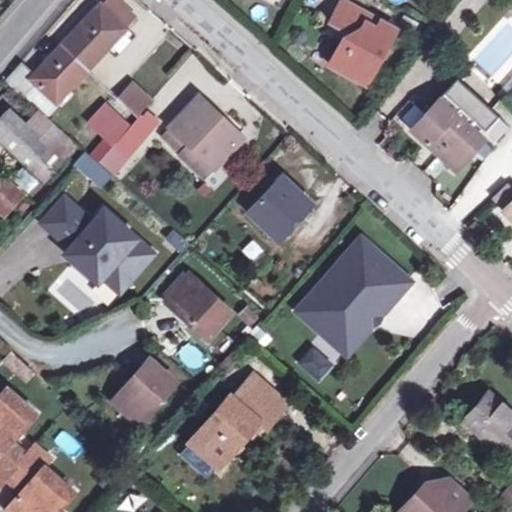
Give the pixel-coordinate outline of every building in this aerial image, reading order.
[(352,46),(342,41),(329,64),(366,84),(396,29),(381,21),(377,28),(367,23),(371,15),(342,0),(331,21),(347,30),(358,36),(352,46)] [(60,45),(61,45),(86,69),(87,70),(126,28),(100,3),(60,45)] [(377,28),(381,21),(371,15),(367,23),(377,28)] [(347,30),(342,41),(352,46),(358,36),(347,30)] [(86,69),(61,45),(34,74),(21,62),(5,81),(23,97),(35,83),(56,102),(86,69)] [(469,124),(487,105),(457,77),(409,129),(455,172),(486,139),(469,124)] [(132,84),(119,99),(138,117),(140,114),(151,102),(132,84)] [(197,152),(213,168),(241,138),(198,98),(162,136),(180,154),(189,144),(197,152)] [(469,124),(486,139),(504,120),(487,105),(469,124)] [(90,121),(108,136),(115,143),(129,128),(103,106),(90,121)] [(67,155),(77,144),(37,110),(24,124),(10,111),(0,121),(0,140),(43,180),(67,155)] [(98,163),(111,175),(112,176),(159,121),(147,111),(143,116),(140,114),(138,117),(129,128),(115,143),(98,163)] [(115,143),(108,136),(90,157),(98,163),(115,143)] [(77,144),(67,155),(101,185),(111,175),(98,163),(90,157),(77,144)] [(188,161),(197,152),(189,144),(180,154),(188,161)] [(197,152),(188,161),(205,177),(213,168),(197,152)] [(276,237),(303,209),(310,202),(282,175),(248,211),(276,237)] [(0,211),(4,215),(22,195),(1,176),(0,177),(0,211)] [(511,191),(507,186),(494,199),(511,217),(511,191)] [(64,197),(42,222),(70,246),(78,254),(73,260),(98,282),(102,277),(113,265),(130,280),(144,264),(126,248),(136,237),(104,209),(93,222),(64,197)] [(307,213),(303,209),(276,237),(280,241),(307,213)] [(467,229),(481,243),(488,235),(485,232),(492,224),(481,214),(467,229)] [(173,227),(163,236),(180,252),(189,243),(173,227)] [(154,253),(136,237),(126,248),(144,264),(154,253)] [(361,237),(296,311),(347,355),(412,281),(361,237)] [(78,254),(70,246),(65,253),(73,260),(78,254)] [(113,265),(102,277),(120,292),(130,280),(113,265)] [(229,310),(188,274),(166,299),(207,335),(229,310)] [(54,291),(83,315),(95,301),(67,276),(54,291)] [(318,335),(295,364),(320,383),(342,354),(318,335)] [(33,370),(12,352),(1,364),(4,368),(9,364),(26,378),(33,370)] [(141,422),(175,382),(150,361),(116,401),(141,422)] [(230,395),(191,441),(218,465),(219,466),(258,421),(265,427),(286,403),(253,375),(233,398),(230,395)] [(11,474),(25,457),(10,444),(36,413),(7,387),(0,395),(0,485),(3,483),(11,474)] [(511,412),(490,393),(464,421),(505,457),(511,448),(511,412)] [(218,465),(191,441),(180,454),(207,477),(218,465)] [(11,474),(25,487),(17,495),(5,510),(6,511),(55,511),(73,492),(44,466),(51,459),(35,445),(25,457),(11,474)] [(25,487),(11,474),(3,483),(17,495),(25,487)] [(435,490),(425,481),(396,511),(458,511),(471,499),(447,477),(435,490)]
